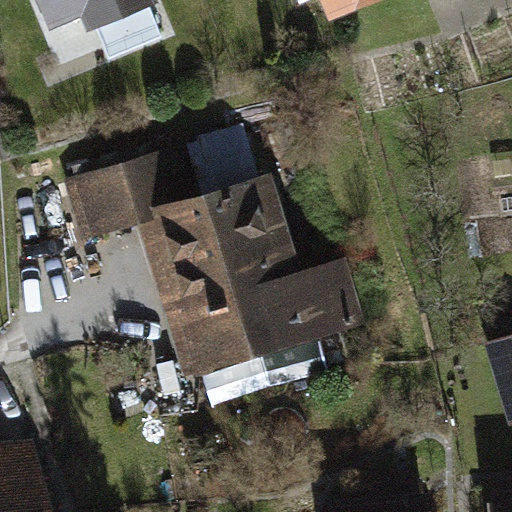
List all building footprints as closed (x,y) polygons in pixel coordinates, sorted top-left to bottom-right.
[(156,0),(40,0),(55,35),(90,21),(94,33),(160,7),(156,0)] [(326,0),(335,21),(387,0),(326,0)] [(182,131),(62,161),(81,235),(158,215),(194,360),(337,324),(319,256),(286,264),(262,166),(195,183),(182,131)] [(511,331),(487,337),(510,425),(511,424),(511,331)] [(0,511),(52,511),(32,441),(0,443),(0,511)] [(424,511),(424,499),(335,507),(335,511),(424,511)]
